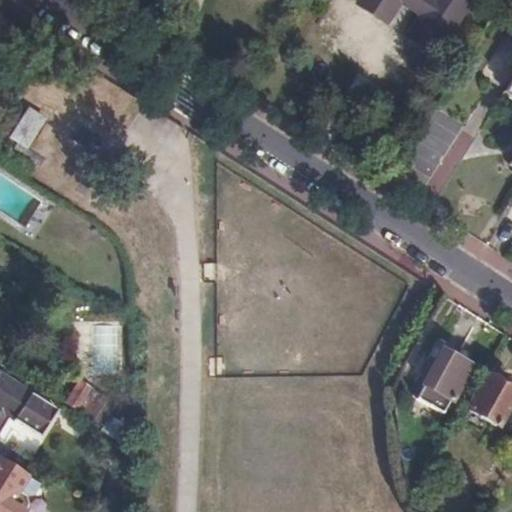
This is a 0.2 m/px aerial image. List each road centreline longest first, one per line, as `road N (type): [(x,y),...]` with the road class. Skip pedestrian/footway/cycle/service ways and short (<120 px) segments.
road 1 (residential): [(42,0),(511,303)]
road 2 (motorway): [(169,0),(201,187),(210,511)]
road 3 (motorway): [(302,511),(284,89),(269,0)]
